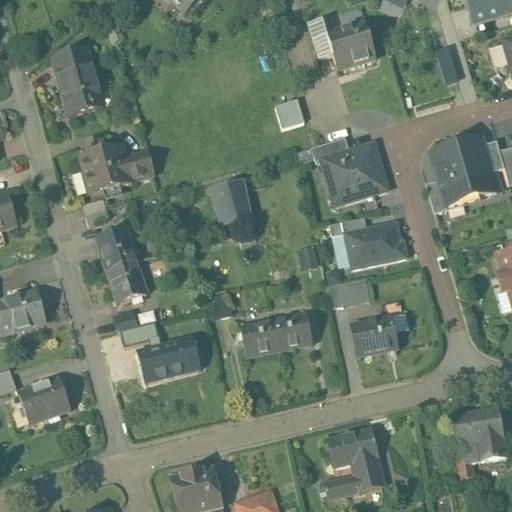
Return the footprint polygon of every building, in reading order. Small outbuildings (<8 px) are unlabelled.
[(168,0),(184,16),(189,12),(193,16),(209,0),(168,0)] [(511,0),(465,0),(473,26),(511,15),(511,0)] [(323,27),(309,31),(319,62),(332,59),(326,39),(327,38),(323,27)] [(327,38),(326,39),(332,59),(337,74),(375,63),(364,27),(327,38)] [(511,40),(502,44),(506,56),(511,77),(511,40)] [(87,51),(53,61),(58,79),(92,69),(87,51)] [(92,69),(58,79),(69,120),(103,111),(92,69)] [(297,103),(275,110),(278,121),(300,115),(297,103)] [(300,115),(278,121),(281,133),(303,126),(300,115)] [(345,142),(311,152),(315,166),(321,165),(321,164),(349,155),(345,142)] [(471,145),(429,157),(437,185),(444,209),(445,209),(478,199),(478,201),(496,196),(491,176),(481,179),(473,152),(471,145)] [(496,145),(473,152),(481,179),(491,176),(504,172),(499,155),(496,145)] [(349,155),(321,164),(321,165),(330,195),(340,192),(345,207),(387,194),(373,148),(349,155)] [(511,150),(499,155),(504,172),(509,189),(511,188),(511,150)] [(122,151),(80,162),(91,199),(132,187),(131,185),(138,183),(131,160),(125,161),(122,151)] [(154,179),(148,156),(131,160),(138,183),(154,179)] [(244,184),(211,194),(221,229),(239,223),(251,220),(244,184)] [(437,185),(425,189),(434,218),(447,214),(445,209),(444,209),(437,185)] [(8,198),(0,200),(0,233),(17,229),(8,198)] [(103,202),(82,209),(85,219),(106,213),(103,202)] [(85,219),(88,230),(102,226),(108,221),(106,213),(85,219)] [(364,222),(329,229),(331,241),(344,238),(366,233),(364,222)] [(366,233),(344,238),(352,273),(406,262),(402,246),(399,246),(395,227),(366,233)] [(125,234),(97,243),(107,276),(135,266),(125,234)] [(313,251),(296,255),(301,274),(318,270),(313,251)] [(511,255),(508,256),(498,259),(503,277),(497,278),(502,296),(508,294),(511,306),(511,255)] [(135,266),(107,276),(118,308),(146,299),(135,266)] [(338,288),(325,291),(330,313),(343,310),(338,288)] [(226,295),(212,298),(218,322),(231,319),(226,295)] [(0,339),(45,328),(36,296),(0,305),(0,339)] [(134,315),(113,320),(117,335),(137,330),(134,315)] [(306,318),(273,325),(279,354),(312,348),(306,318)] [(391,322),(350,330),(356,361),(397,353),(391,322)] [(273,325),(239,331),(245,361),(279,354),(273,325)] [(137,330),(117,335),(120,349),(126,347),(127,354),(142,350),(137,330)] [(191,343),(137,356),(145,387),(199,373),(191,343)] [(9,374),(0,376),(0,398),(16,393),(9,374)] [(18,397),(30,431),(73,416),(61,382),(18,397)] [(499,410),(452,417),(456,445),(460,466),(470,465),(506,459),(499,410)] [(371,430),(325,441),(332,470),(350,466),(377,460),(371,430)] [(470,465),(460,466),(456,445),(452,445),(458,480),(472,478),(470,465)] [(377,460),(350,466),(352,478),(356,496),(384,489),(377,460)] [(221,511),(212,472),(171,482),(178,511),(221,511)] [(352,478),(323,485),(327,503),(356,496),(352,478)] [(275,511),(270,494),(235,505),(237,511),(275,511)]
